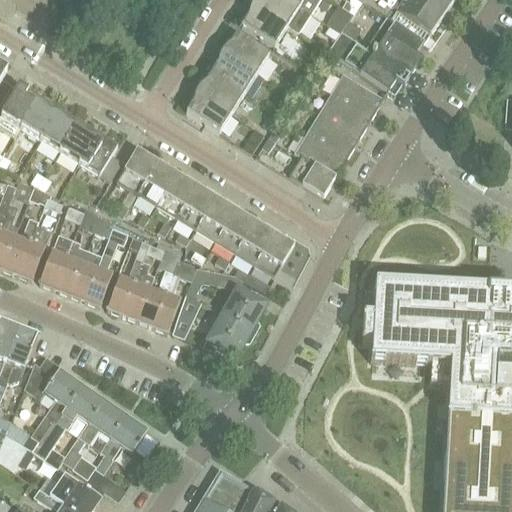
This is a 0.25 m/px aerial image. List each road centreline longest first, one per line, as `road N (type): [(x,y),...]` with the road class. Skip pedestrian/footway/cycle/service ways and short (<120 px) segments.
road 1 (residential): [(230,418),(161,369),(0,300)]
road 2 (residential): [(146,121),(340,240)]
road 3 (unclassified): [(230,418),(266,376),(340,240)]
road 4 (unclassified): [(395,154),(498,0)]
road 5 (residential): [(0,33),(146,121)]
road 6 (unclassified): [(344,511),(230,418)]
road 7 (residential): [(146,121),(223,0)]
road 8 (unclassified): [(511,222),(395,154)]
